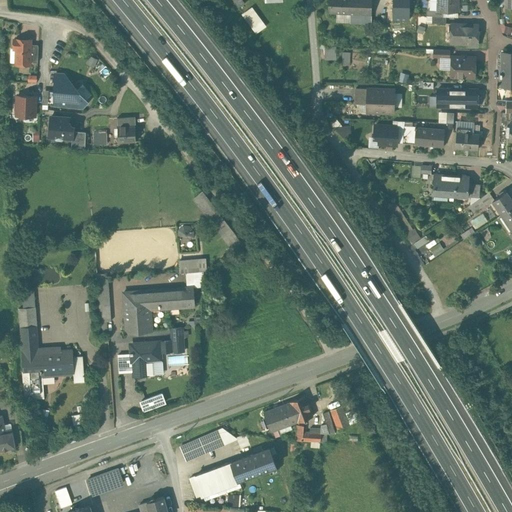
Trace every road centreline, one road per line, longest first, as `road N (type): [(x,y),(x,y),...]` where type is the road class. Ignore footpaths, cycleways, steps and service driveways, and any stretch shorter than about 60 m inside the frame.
road 1 (motorway): [(124,0),(351,301),(481,511)]
road 2 (motorway): [(511,511),(377,295),(159,0)]
road 3 (residential): [(0,14),(66,23),(88,36),(337,361)]
road 4 (residential): [(342,154),(443,321)]
road 5 (secondary): [(159,425),(337,361)]
road 6 (residential): [(342,154),(511,170)]
road 7 (secondary): [(0,482),(159,425)]
road 8 (residential): [(310,0),(320,123),(342,154)]
